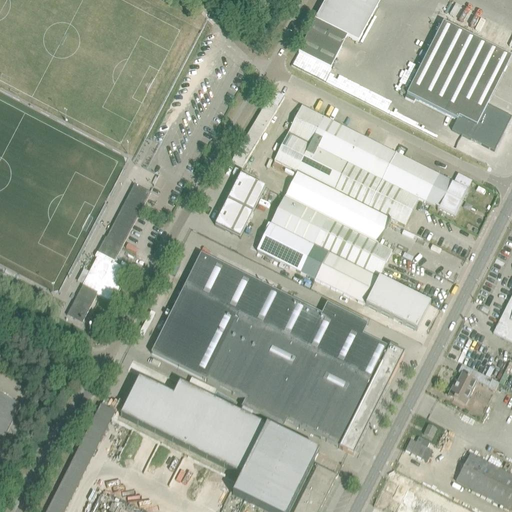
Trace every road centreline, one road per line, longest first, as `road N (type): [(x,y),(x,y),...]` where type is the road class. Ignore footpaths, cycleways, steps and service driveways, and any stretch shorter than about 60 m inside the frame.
road 1 (tertiary): [(354,511),(511,200)]
road 2 (unclassified): [(105,363),(272,68)]
road 3 (unclassified): [(511,189),(272,68)]
road 4 (unclassified): [(19,511),(105,363)]
